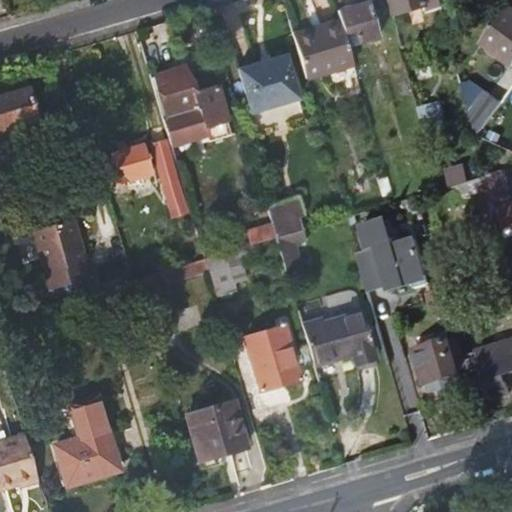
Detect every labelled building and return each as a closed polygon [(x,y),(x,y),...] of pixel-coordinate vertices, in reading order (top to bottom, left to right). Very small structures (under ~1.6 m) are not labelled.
[(370,0),(364,0),(337,9),(341,21),(348,46),(381,36),(370,0)] [(386,0),(390,12),(424,2),(424,1),(423,0),(386,0)] [(511,65),(511,9),(507,5),(479,43),(511,66),(511,65)] [(305,75),(353,61),(348,46),(341,21),(315,29),(313,25),(292,31),(305,75)] [(253,110),(299,96),(285,50),(240,64),(253,110)] [(184,65),(154,74),(167,118),(164,119),(172,147),(209,141),(205,129),(228,123),(229,122),(218,84),(191,91),(184,65)] [(0,129),(38,118),(28,86),(0,94),(0,129)] [(486,93),(471,115),(477,136),(501,103),(486,93)] [(440,101),(418,107),(424,126),(446,119),(440,101)] [(228,123),(205,129),(209,141),(231,134),(228,123)] [(172,206),(188,201),(169,138),(153,143),(172,206)] [(109,186),(153,173),(144,142),(100,155),(109,186)] [(511,201),(503,170),(489,174),(508,239),(511,238),(511,201)] [(485,246),(508,239),(489,174),(461,183),(466,198),(476,195),(477,201),(472,202),(485,246)] [(295,194),(265,203),(271,224),(275,237),(301,230),(296,216),(301,214),(295,194)] [(85,261),(73,218),(31,230),(48,288),(86,275),(82,263),(85,261)] [(383,219),(362,225),(368,245),(376,242),(389,287),(406,282),(405,280),(412,278),(415,289),(430,284),(417,239),(396,245),(393,238),(389,239),(383,219)] [(223,240),(225,252),(275,237),(271,224),(242,233),(240,224),(216,231),(219,241),(223,240)] [(305,242),(301,230),(275,237),(285,271),(299,266),(293,244),(305,242)] [(374,248),(357,253),(368,289),(384,285),(374,248)] [(237,290),(225,252),(204,258),(207,269),(215,296),(237,290)] [(172,280),(207,269),(204,258),(140,277),(142,283),(148,281),(152,296),(174,289),(172,280)] [(129,309),(121,282),(75,296),(83,323),(129,309)] [(360,305),(300,323),(313,366),(348,356),(352,368),(376,361),(360,305)] [(470,323),(457,327),(460,337),(470,374),(479,402),(509,393),(504,376),(511,373),(511,339),(478,349),(470,323)] [(284,325),(244,337),(260,391),(300,379),(284,325)] [(460,337),(449,341),(460,377),(470,374),(460,337)] [(460,377),(449,341),(414,351),(424,385),(429,384),(431,392),(441,389),(443,401),(465,394),(460,377)] [(99,397),(69,405),(78,437),(54,444),(65,486),(121,469),(99,397)] [(248,446),(235,401),(186,414),(199,461),(248,446)] [(0,486),(35,476),(23,436),(5,441),(2,430),(0,430),(0,486)]
